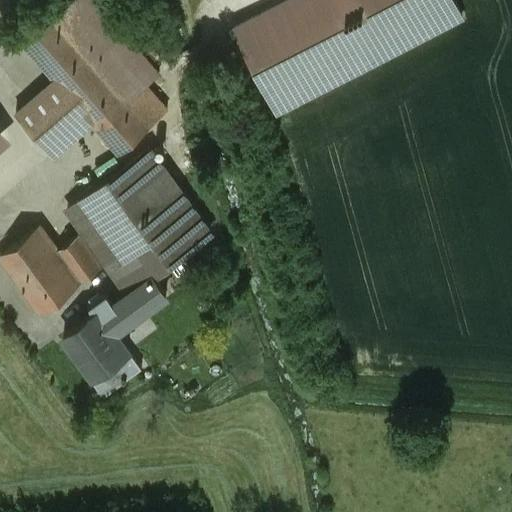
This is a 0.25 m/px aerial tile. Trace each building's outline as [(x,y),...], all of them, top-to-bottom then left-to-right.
[(159,75),(93,0),(73,0),(72,2),(146,86),(159,75)] [(457,0),(276,0),(231,23),(277,113),(466,17),(457,0)] [(146,86),(72,2),(24,44),(55,79),(92,122),(98,128),(146,86)] [(92,122),(55,79),(17,112),(54,154),(92,122)] [(146,86),(98,128),(119,152),(167,110),(146,86)] [(148,148),(67,207),(83,230),(99,252),(74,270),(81,280),(106,261),(128,291),(129,293),(153,275),(210,234),(148,148)] [(58,248),(40,224),(0,252),(0,257),(39,311),(81,280),(74,270),(99,252),(83,230),(58,248)] [(101,311),(98,308),(63,334),(93,374),(95,373),(108,391),(128,377),(114,359),(128,349),(115,331),(166,294),(153,275),(129,293),(128,291),(101,311)]
